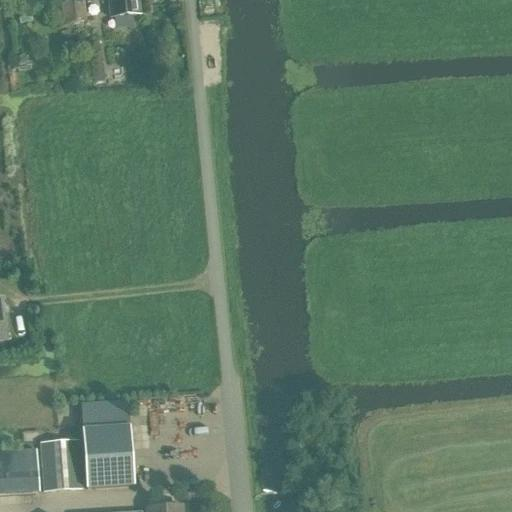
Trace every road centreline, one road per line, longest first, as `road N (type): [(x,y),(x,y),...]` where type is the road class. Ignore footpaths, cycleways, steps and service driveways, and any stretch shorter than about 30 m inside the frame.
road 1 (unclassified): [(241,511),(193,0)]
road 2 (unknown): [(237,467),(54,489),(16,496),(0,510)]
